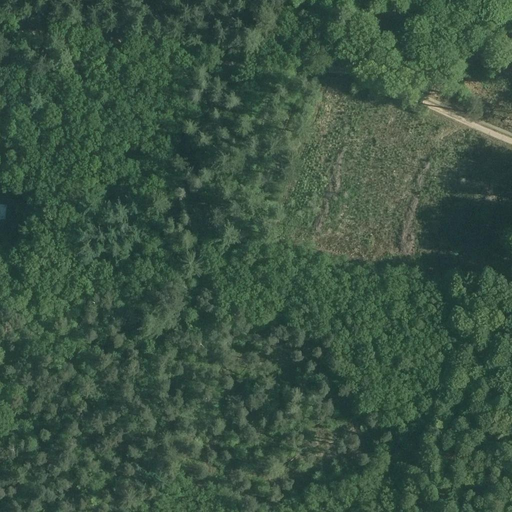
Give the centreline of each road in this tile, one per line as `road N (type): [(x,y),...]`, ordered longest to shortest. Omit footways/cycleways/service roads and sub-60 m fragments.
road 1 (track): [(311,71),(0,30)]
road 2 (track): [(511,142),(364,77),(311,71)]
